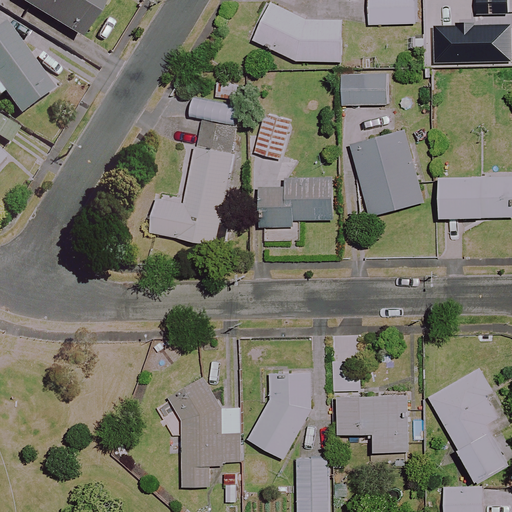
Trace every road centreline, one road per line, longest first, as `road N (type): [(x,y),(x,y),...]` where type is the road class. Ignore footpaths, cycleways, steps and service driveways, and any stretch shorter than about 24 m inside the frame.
road 1 (residential): [(511,297),(98,303),(14,292)]
road 2 (residential): [(14,292),(188,0)]
